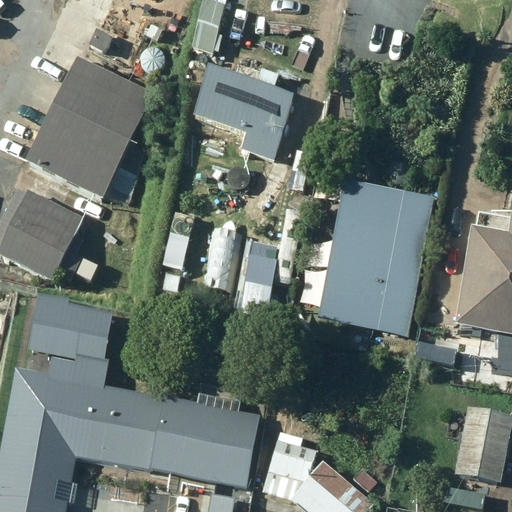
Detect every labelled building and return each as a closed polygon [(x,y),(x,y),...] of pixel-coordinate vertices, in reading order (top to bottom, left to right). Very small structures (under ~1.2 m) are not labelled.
[(200,0),(191,46),(213,50),(213,48),(218,49),(221,33),(216,32),(222,0),(200,0)] [(151,22),(146,34),(157,39),(162,27),(151,22)] [(103,61),(127,73),(137,54),(117,43),(118,41),(100,31),(91,48),(105,56),(103,61)] [(239,146),(273,159),(291,89),(273,85),(277,71),(260,66),(257,78),(245,75),(251,50),(237,46),(231,70),(206,59),(193,112),(244,131),(239,146)] [(144,68),(146,71),(150,73),(154,73),(158,73),(161,71),(164,68),(165,64),(165,60),(164,56),(162,53),(158,51),(155,50),(151,50),(147,51),(145,54),(143,57),(142,61),(142,65),(144,68)] [(153,91),(77,53),(24,157),(126,209),(129,203),(136,207),(146,188),(135,182),(145,143),(130,136),(153,91)] [(390,179),(392,182),(396,184),(400,184),(404,184),(407,182),(410,179),(411,175),(411,171),(410,167),(408,164),(404,162),(401,161),(397,161),(393,162),(390,165),(388,168),(388,172),(388,176),(390,179)] [(228,187),(231,190),(235,191),(239,192),(242,191),(246,189),(248,186),(250,183),(250,179),(249,175),(247,172),(243,169),(240,168),(236,169),(232,170),(229,172),(227,176),(226,179),(227,183),(228,187)] [(408,335),(433,195),(342,179),(341,180),(319,177),(316,196),(338,199),(317,318),(408,335)] [(83,216),(27,188),(26,191),(16,186),(0,218),(0,253),(52,280),(55,272),(69,279),(80,256),(74,253),(82,236),(75,232),(83,216)] [(471,224),(454,323),(511,332),(511,210),(508,230),(471,224)] [(191,237),(169,233),(162,267),(184,271),(191,237)] [(267,315),(273,273),(290,276),(295,243),(278,241),(278,244),(272,243),(270,256),(247,253),(238,311),(267,315)] [(14,365),(0,442),(0,511),(68,511),(78,457),(247,488),(261,412),(241,408),(245,389),(201,381),(197,401),(103,384),(108,358),(103,357),(112,309),(67,301),(68,297),(36,291),(26,348),(51,352),(47,371),(14,365)] [(395,340),(375,336),(373,352),(392,356),(395,340)] [(274,371),(267,402),(279,404),(285,373),(274,371)] [(296,393),(294,427),(330,430),(333,396),(296,393)] [(511,416),(511,413),(466,405),(453,473),(500,481),(511,416)] [(365,511),(373,503),(322,459),(309,471),(316,450),(278,439),(262,491),(290,499),(304,511),(365,511)] [(375,482),(364,472),(357,479),(369,489),(375,482)] [(236,511),(238,501),(211,497),(208,511),(236,511)]
